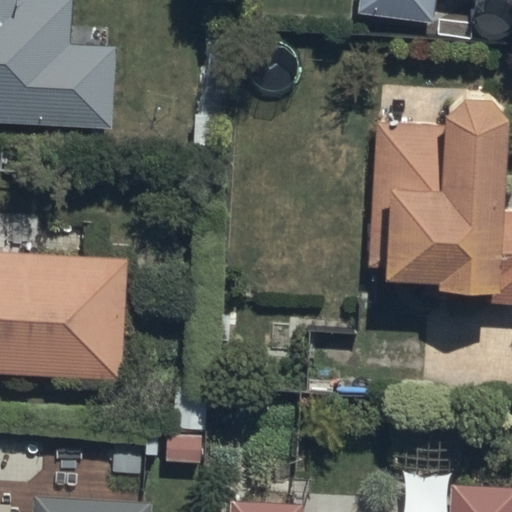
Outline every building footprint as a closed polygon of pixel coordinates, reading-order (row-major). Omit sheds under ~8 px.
[(0,0),(0,119),(117,123),(119,42),(74,40),(75,0),(0,0)] [(362,0),(361,15),(436,23),(438,0),(362,0)] [(445,122),(375,123),(368,297),(459,301),(459,290),(498,291),(498,302),(511,302),(511,212),(510,212),(511,118),(494,97),(470,96),(452,110),(445,122)] [(0,371),(124,375),(127,260),(0,256),(0,371)] [(302,511),(303,504),(234,501),(233,511),(511,511),(511,487),(452,486),(451,511),(302,511)] [(154,511),(155,500),(36,495),(35,511),(154,511)]
